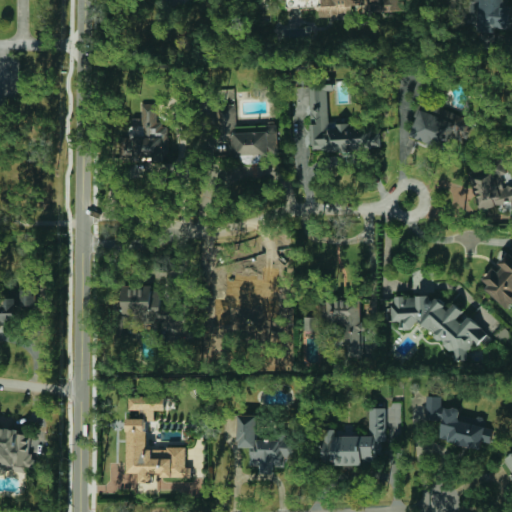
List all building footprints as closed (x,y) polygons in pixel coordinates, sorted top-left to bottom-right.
[(406,11),(404,4),(404,0),(285,0),(287,7),(320,8),(319,16),(353,17),(353,10),(406,11)] [(470,0),(470,24),(478,24),(478,32),(511,32),(511,7),(506,7),(505,0),(470,0)] [(426,103),(433,82),(419,77),(412,98),(422,101),(409,137),(450,151),(454,139),(467,143),(476,120),(426,103)] [(310,150),(380,150),(380,128),(349,128),(349,123),(328,123),(329,90),(334,90),(334,84),(310,84),(310,150)] [(141,104),(140,119),(131,119),(130,159),(163,159),(164,122),(156,122),(157,104),(141,104)] [(218,142),(226,142),(226,156),(276,154),(276,131),(236,132),(235,106),(217,106),(218,142)] [(511,187),(502,188),(502,172),(476,172),(476,206),(511,205),(511,187)] [(511,254),(499,255),(500,270),(490,271),(493,306),(511,304),(511,254)] [(41,288),(21,290),(22,307),(41,307),(41,288)] [(255,317),(256,291),(224,290),(224,299),(216,299),(216,317),(255,317)] [(422,322),(429,329),(434,329),(434,335),(449,350),(453,350),(453,361),(467,360),(467,350),(475,342),(478,344),(488,334),(470,315),(462,323),(457,317),(463,311),(455,302),(448,309),(437,297),(433,301),(427,295),(399,296),(392,304),(392,321),(402,321),(403,329),(409,329),(415,322),(422,322)] [(17,297),(0,296),(0,324),(16,324),(17,297)] [(367,357),(367,322),(361,322),(361,299),(333,299),(333,356),(367,357)] [(161,332),(186,332),(185,305),(161,306),(161,332)] [(304,330),(318,331),(319,317),(305,317),(304,330)] [(440,442),(480,445),(480,439),(490,440),(491,426),(483,426),(483,417),(460,415),(460,408),(441,406),(442,396),(426,395),(425,420),(441,421),(440,442)] [(148,448),(147,421),(156,421),(156,410),(166,410),(166,396),(130,397),(130,410),(145,410),(145,418),(128,419),(128,473),(140,473),(140,477),(192,476),(191,468),(186,468),(186,448),(148,448)] [(322,464),(379,464),(379,442),(386,442),(386,407),(369,407),(369,435),(335,435),(335,429),(322,429),(322,464)] [(261,415),(238,415),(239,448),(250,447),(250,465),(260,465),(260,473),(273,473),(273,467),(285,467),(285,458),(293,458),(293,436),(262,436),(261,415)] [(0,428),(0,463),(2,464),(1,469),(24,472),(25,466),(34,468),(35,456),(29,455),(31,435),(20,433),(20,431),(0,428)]
